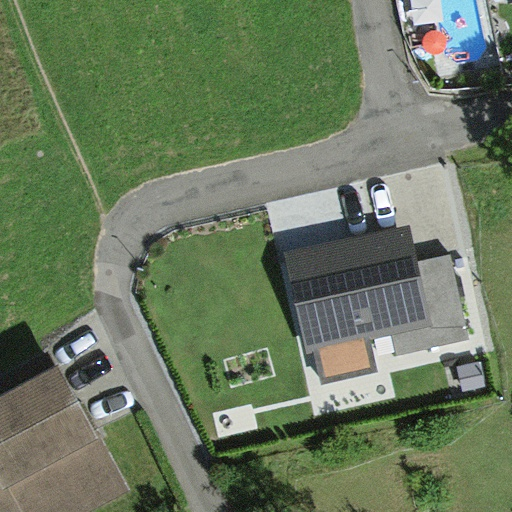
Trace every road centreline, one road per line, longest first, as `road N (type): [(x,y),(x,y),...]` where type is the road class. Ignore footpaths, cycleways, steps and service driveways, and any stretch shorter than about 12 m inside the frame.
road 1 (residential): [(215,511),(113,298),(112,237),(148,188),(396,142)]
road 2 (residential): [(364,0),(396,142)]
